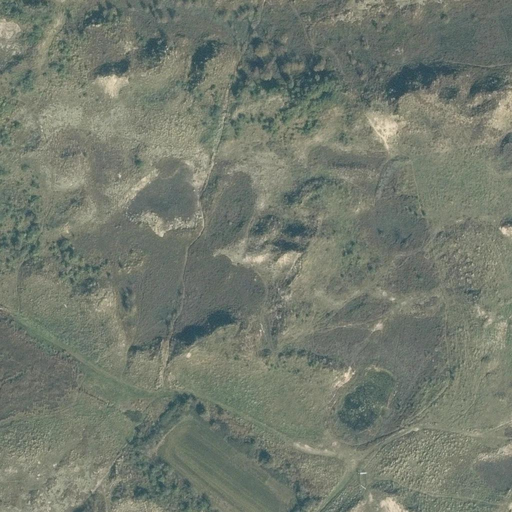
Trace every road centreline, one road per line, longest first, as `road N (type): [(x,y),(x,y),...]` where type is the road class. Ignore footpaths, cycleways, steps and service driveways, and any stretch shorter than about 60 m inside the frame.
road 1 (track): [(158,394),(211,403),(349,463)]
road 2 (track): [(0,312),(31,322),(115,380),(158,394)]
